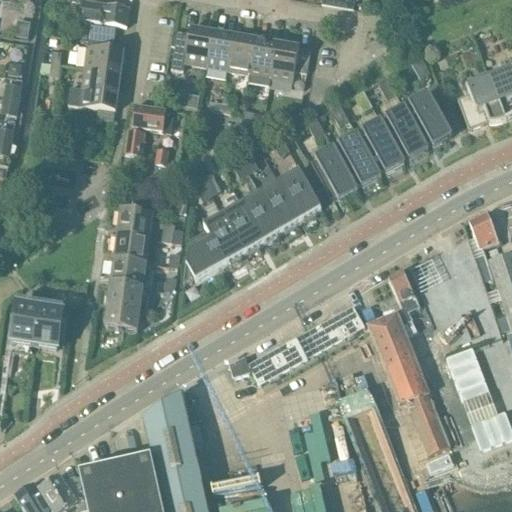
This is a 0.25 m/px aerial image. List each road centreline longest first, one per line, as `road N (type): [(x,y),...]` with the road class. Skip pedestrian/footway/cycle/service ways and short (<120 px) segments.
road 1 (tertiary): [(0,490),(357,269),(511,185)]
road 2 (residential): [(263,6),(360,21),(351,68)]
